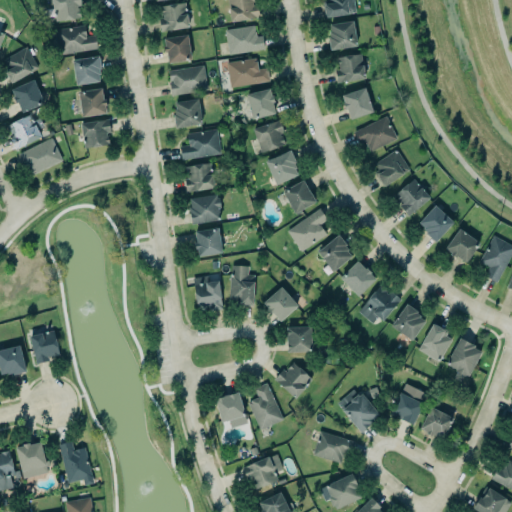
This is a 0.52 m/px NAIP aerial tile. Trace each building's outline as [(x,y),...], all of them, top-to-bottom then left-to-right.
[(48,0),(79,0),(80,6),(76,7),(77,17),(53,21),(48,0)] [(227,0),(229,21),(256,19),(255,0),(227,0)] [(319,0),(322,18),(355,12),(353,0),(319,0)] [(188,28),(184,2),(158,7),(160,18),(157,18),(160,32),(188,28)] [(327,24),(350,20),(355,45),(328,50),(326,36),(327,36),(326,31),(329,31),(327,24)] [(52,29),(56,54),(95,47),(93,34),(84,36),(82,24),(52,29)] [(223,29),(226,54),(262,48),(260,35),(254,36),(253,31),(252,31),(251,25),(223,29)] [(163,38),(165,63),(189,61),(187,36),(163,38)] [(0,67),(9,83),(36,67),(24,45),(0,58),(0,67)] [(332,69),(334,83),(363,78),(359,52),(332,56),(334,67),(336,66),(336,68),(332,69)] [(69,60),(95,56),(98,73),(96,73),(97,81),(73,85),(69,60)] [(229,88),(268,82),(266,68),(256,70),(255,58),(225,63),(229,88)] [(167,70),(169,95),(206,91),(203,67),(167,70)] [(13,103),(15,102),(19,112),(42,102),(31,79),(8,89),(11,96),(10,96),(13,103)] [(75,91),(100,87),(104,112),(79,116),(75,91)] [(348,118),(370,111),(362,87),(339,95),(342,102),(340,102),(342,109),(345,108),(348,118)] [(250,119),(274,115),(269,90),(246,94),(250,119)] [(172,102),(195,98),(199,123),(173,127),(171,114),(172,114),(172,109),(173,109),(172,102)] [(14,150),(41,137),(29,114),(22,118),(21,118),(14,121),(13,122),(6,126),(8,129),(7,129),(10,135),(11,135),(7,137),(14,150)] [(77,122),(107,118),(109,131),(107,132),(108,144),(81,147),(77,122)] [(395,141),(386,118),(352,130),(357,143),(364,141),(368,151),(395,141)] [(251,128),(259,152),(283,143),(279,134),(278,135),(277,133),(282,131),(277,119),(251,128)] [(64,125),(66,135),(72,134),(69,124),(64,125)] [(184,133),(215,128),(218,153),(179,159),(177,146),(187,144),(187,143),(185,143),(184,133)] [(17,154),(23,166),(27,165),(27,166),(24,167),(29,176),(62,160),(51,137),(17,154)] [(288,149),(293,162),(292,163),(294,167),(292,168),(295,174),(273,184),(263,161),(288,149)] [(370,164),(381,186),(408,172),(397,151),(370,164)] [(183,178),(185,193),(213,188),(209,163),(184,167),(186,178),(183,178)] [(392,195),(398,202),(399,200),(401,202),(398,205),(406,215),(427,197),(411,179),(405,183),(398,189),(392,195)] [(293,214),(314,203),(302,180),(281,191),(293,214)] [(187,198),(190,224),(219,221),(217,195),(187,198)] [(433,242),(451,222),(432,205),(417,222),(421,226),(420,228),(425,231),(423,233),(433,242)] [(317,207),(325,219),(317,224),(324,233),(298,251),(284,230),(317,207)] [(441,248),(447,253),(447,254),(453,259),(454,257),(464,264),(479,243),(457,227),(441,248)] [(196,256),(220,254),(218,229),(193,231),(196,256)] [(335,234),(344,244),(343,245),(346,249),(345,251),(349,256),(331,271),(315,251),(335,234)] [(479,263),(488,267),(483,278),(497,283),(511,247),(511,245),(490,236),(479,263)] [(374,279),(357,261),(339,278),(356,296),(374,279)] [(229,265),(245,265),(245,274),(252,274),(251,305),(237,305),(237,299),(227,299),(228,273),(229,273),(229,265)] [(206,305),(207,310),(220,308),(219,306),(218,306),(217,304),(219,304),(218,297),(216,280),(206,282),(205,275),(190,277),(195,307),(206,305)] [(356,310),(377,285),(384,290),(384,292),(386,293),(388,290),(398,298),(380,320),(375,316),(370,322),(356,310)] [(261,304),(278,322),(297,306),(280,287),(261,304)] [(387,326),(404,302),(416,311),(415,312),(419,315),(418,317),(423,321),(409,341),(387,326)] [(416,349),(430,323),(432,324),(439,328),(440,327),(446,331),(443,335),(449,339),(436,361),(416,349)] [(283,327),(309,326),(310,351),(284,352),(283,327)] [(25,336),(51,329),(58,356),(47,358),(47,361),(33,365),(25,336)] [(457,336),(442,364),(465,377),(479,352),(472,348),(473,345),(457,336)] [(0,349),(0,373),(5,372),(5,374),(10,373),(11,375),(24,371),(17,345),(0,349)] [(272,378),(279,385),(279,386),(292,398),(302,388),(301,387),(303,385),(304,386),(306,383),(305,383),(309,379),(303,374),(304,373),(296,367),(290,361),(287,365),(284,368),(285,370),(284,371),(280,368),(276,374),(272,378)] [(246,402),(258,429),(280,418),(264,383),(252,388),(255,397),(248,400),(249,401),(246,402)] [(426,394),(403,383),(389,415),(412,425),(426,394)] [(334,403),(351,389),(356,395),(359,393),(376,414),(370,419),(372,421),(358,432),(334,403)] [(211,398),(237,391),(246,425),(228,430),(225,421),(218,423),(211,398)] [(417,428),(428,406),(451,418),(440,438),(430,433),(429,436),(423,433),(424,431),(417,428)] [(343,451),(348,453),(352,440),(317,430),(310,454),(338,462),(340,456),(341,456),(343,451)] [(56,444),(68,440),(71,449),(82,446),(91,482),(81,485),(80,478),(65,482),(56,444)] [(13,447),(21,446),(20,444),(26,442),(27,444),(38,442),(43,460),(46,459),(47,465),(44,466),(45,471),(20,478),(13,447)] [(0,451),(7,450),(13,473),(7,474),(11,487),(0,489),(0,451)] [(238,467),(274,452),(281,469),(273,473),(276,480),(251,490),(247,480),(249,479),(248,478),(243,480),(238,467)] [(495,468),(489,480),(511,491),(511,462),(507,460),(501,471),(495,468)] [(318,489),(323,502),(328,500),(333,510),(361,498),(351,475),(318,489)] [(486,488),(509,502),(502,511),(476,511),(470,508),(477,497),(479,498),(486,488)] [(256,503),(277,492),(284,504),(288,502),(292,511),(290,511),(259,511),(258,510),(259,509),(256,503)] [(63,501),(64,511),(90,511),(87,497),(63,501)] [(354,511),(369,497),(378,507),(375,509),(378,511),(354,511)]
